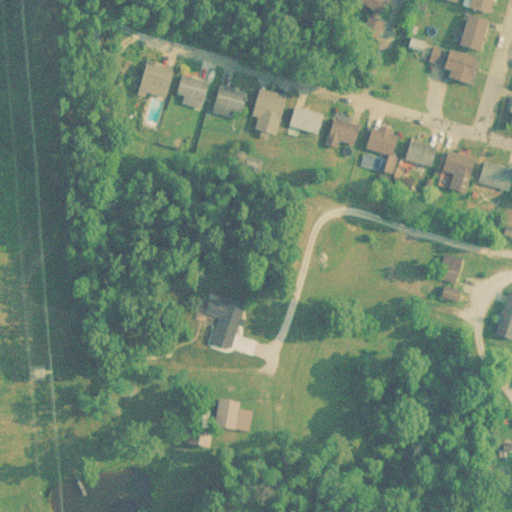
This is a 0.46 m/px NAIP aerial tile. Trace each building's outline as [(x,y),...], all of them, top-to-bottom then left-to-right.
[(495,0),(473,0),(471,7),(492,13),(495,0)] [(483,50),(490,19),(469,14),(465,31),(456,29),(453,42),(483,50)] [(479,58),(433,45),(429,61),(454,69),(451,78),(471,84),(479,58)] [(174,72),(148,64),(139,93),(165,102),(174,72)] [(203,108),(210,82),(182,74),(175,100),(203,108)] [(233,109),(241,112),(248,95),(223,85),(213,110),(230,117),(233,109)] [(277,135),(287,95),(261,89),(251,128),(277,135)] [(325,117),(296,103),(287,121),(316,136),(325,117)] [(353,152),(361,125),(334,117),(326,143),(353,152)] [(400,131),(374,123),(361,165),(387,173),(400,131)] [(432,167),(437,146),(411,139),(406,160),(432,167)] [(474,157),(448,149),(438,185),(463,192),(474,157)] [(511,171),(511,169),(484,160),(476,183),(505,193),(511,171)] [(436,278),(457,284),(464,259),(444,253),(436,278)] [(511,290),(508,289),(496,333),(511,338),(511,290)] [(248,302),(228,296),(214,341),(235,347),(248,302)] [(252,411),(240,409),(241,401),(219,398),(215,428),(249,433),(252,411)]
